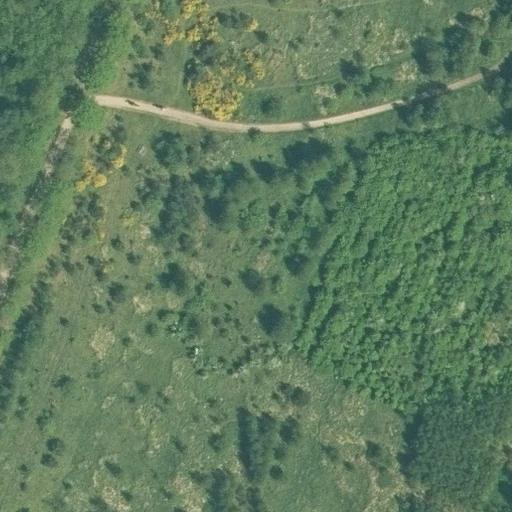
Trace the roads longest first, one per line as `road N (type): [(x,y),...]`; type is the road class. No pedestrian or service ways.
road 1 (track): [(74,98),(279,128),(409,101),(511,64)]
road 2 (track): [(0,289),(74,98)]
